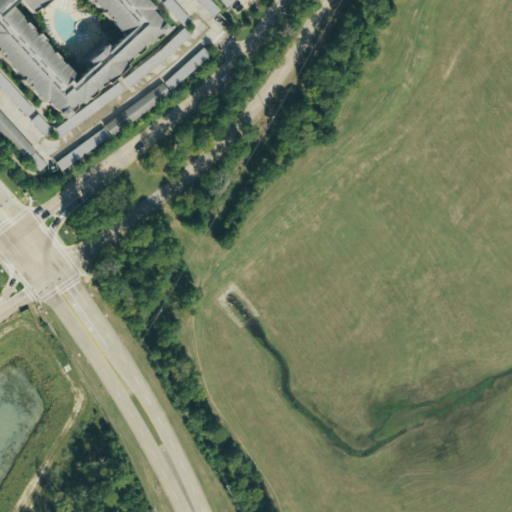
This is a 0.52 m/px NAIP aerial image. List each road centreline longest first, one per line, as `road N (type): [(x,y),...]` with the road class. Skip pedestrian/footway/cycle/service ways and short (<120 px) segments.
road 1 (tertiary): [(0,313),(214,148),(279,87),(328,0)]
road 2 (secondary): [(38,282),(185,511)]
road 3 (tertiary): [(285,0),(191,104),(131,148)]
road 4 (secondary): [(134,379),(25,228)]
road 5 (secondary): [(195,511),(134,379)]
road 6 (tertiary): [(98,175),(55,222),(38,282)]
